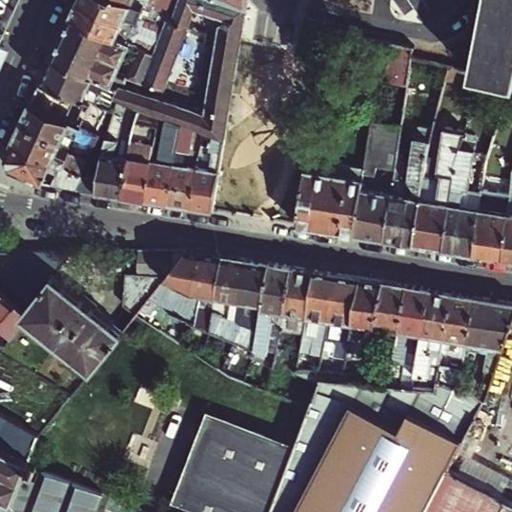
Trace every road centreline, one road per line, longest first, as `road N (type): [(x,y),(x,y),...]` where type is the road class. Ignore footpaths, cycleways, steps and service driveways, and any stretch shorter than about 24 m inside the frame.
road 1 (residential): [(511,285),(0,203)]
road 2 (unknown): [(239,241),(278,0)]
